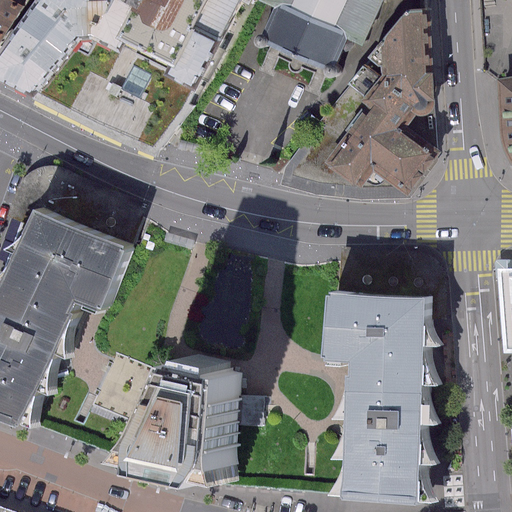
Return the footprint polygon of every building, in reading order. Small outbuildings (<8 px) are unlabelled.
[(0,0),(0,53),(30,0),(0,0)] [(119,0),(115,8),(105,9),(91,0),(63,0),(1,92),(39,119),(78,62),(96,52),(204,110),(258,0),(119,0)] [(275,0),(271,11),(286,17),(273,48),(346,77),(354,57),(370,63),(394,0),(275,0)] [(415,12),(282,171),(334,184),(423,190),(454,153),(445,11),(430,11),(415,12)] [(78,62),(39,119),(153,170),(204,110),(96,52),(78,62)] [(511,77),(494,81),(500,155),(511,171),(511,77)] [(21,216),(44,226),(51,210),(139,245),(149,222),(156,204),(62,170),(48,173),(34,187),(21,216)] [(139,245),(51,210),(44,226),(0,327),(0,411),(37,426),(91,305),(113,314),(139,245)] [(511,257),(498,257),(501,335),(511,335),(511,257)] [(442,293),(339,288),(335,362),(372,364),(365,508),(431,511),(442,293)] [(511,335),(501,335),(509,434),(511,433),(511,335)] [(187,366),(142,471),(234,490),(238,379),(187,366)]
